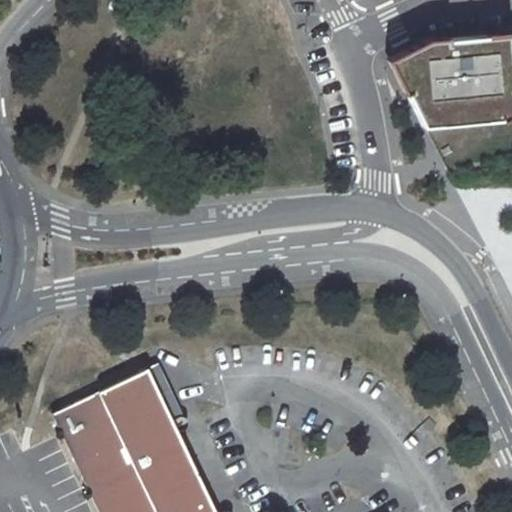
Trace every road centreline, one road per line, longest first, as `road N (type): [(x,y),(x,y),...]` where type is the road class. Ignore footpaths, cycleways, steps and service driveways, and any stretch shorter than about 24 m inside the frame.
road 1 (tertiary): [(375,235),(422,252),(449,278),(511,412)]
road 2 (tertiary): [(4,305),(225,244)]
road 3 (tertiary): [(225,244),(95,239),(10,207)]
road 4 (residential): [(375,235),(378,130),(353,44)]
road 5 (unknown): [(206,362),(266,489),(301,511)]
road 6 (residential): [(353,44),(422,6),(498,0)]
road 7 (tertiary): [(225,244),(341,231),(375,235)]
